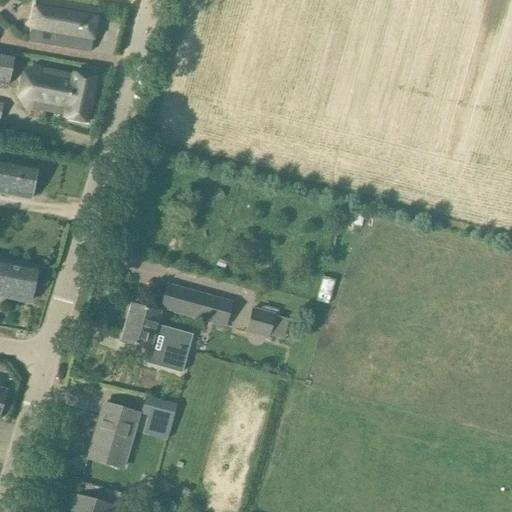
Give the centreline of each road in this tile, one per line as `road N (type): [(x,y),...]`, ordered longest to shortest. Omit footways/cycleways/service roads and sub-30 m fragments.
road 1 (tertiary): [(47,356),(149,0)]
road 2 (tertiary): [(1,511),(47,356)]
